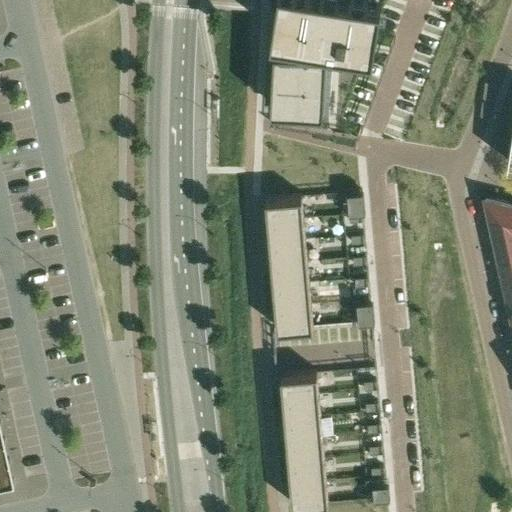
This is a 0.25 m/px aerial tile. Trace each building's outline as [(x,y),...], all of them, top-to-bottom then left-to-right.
[(34,0),(88,236),(95,235),(99,0),(34,0)] [(274,43),(271,103),(324,106),(324,103),(327,46),(323,45),(323,37),(334,39),(374,45),(377,26),(380,0),(276,0),(271,29),(289,32),(289,44),(274,43)] [(360,188),(347,189),(348,197),(349,210),(366,209),(364,188),(360,188)] [(302,192),(266,196),(268,218),(304,215),(302,192)] [(511,201),(485,195),(498,255),(511,251),(511,201)] [(362,210),(349,211),(350,220),(362,219),(362,210)] [(304,215),(268,218),(270,240),(306,237),(304,215)] [(363,232),(351,233),(352,241),(364,240),(363,232)] [(306,237),(270,240),(272,261),(308,258),(306,237)] [(511,298),(511,251),(498,255),(508,299),(511,298)] [(365,253),(353,254),(354,263),(366,262),(365,253)] [(308,258),(272,261),(274,283),(310,280),(308,258)] [(367,275),(355,276),(356,284),(368,283),(367,275)] [(310,280),(274,283),(276,304),(312,301),(310,280)] [(369,297),(357,298),(358,307),(359,320),(375,318),(373,297),(369,297)] [(312,301),(276,304),(278,327),(314,324),(312,301)] [(317,368),(281,372),(283,394),(319,391),(317,368)] [(376,378),(364,379),(365,387),(377,386),(376,378)] [(319,391),(283,394),(285,416),(321,413),(319,391)] [(378,399),(366,400),(366,409),(379,407),(378,399)] [(321,413),(285,416),(287,437),(323,434),(321,413)] [(380,421),(368,422),(368,430),(381,429),(380,421)] [(156,422),(150,422),(151,440),(158,439),(156,422)] [(323,434),(287,437),(289,459),(325,456),(323,434)] [(382,442),(369,443),(370,452),(382,451),(382,442)] [(325,456),(289,459),(291,480),(327,477),(325,456)] [(384,464),(371,465),(372,473),(384,472),(384,464)] [(327,477),(291,480),(293,503),(329,500),(327,477)] [(389,479),(373,481),(373,487),(374,495),(386,494),(390,494),(389,479)]
